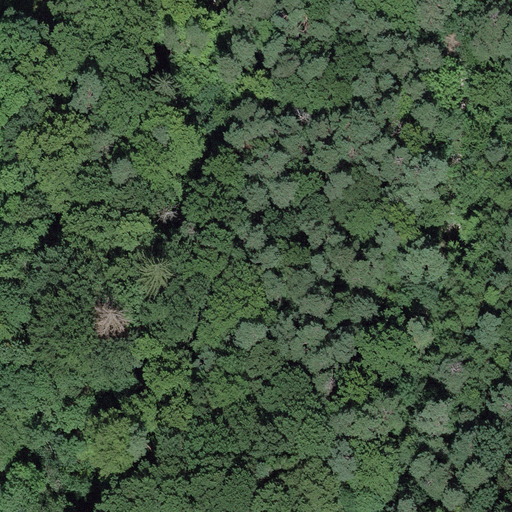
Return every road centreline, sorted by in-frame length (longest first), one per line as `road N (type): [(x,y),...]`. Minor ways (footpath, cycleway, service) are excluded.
road 1 (track): [(215,0),(199,224),(103,511)]
road 2 (track): [(386,511),(417,427),(444,276),(467,0)]
road 3 (track): [(199,224),(288,0)]
road 4 (track): [(0,262),(53,48)]
